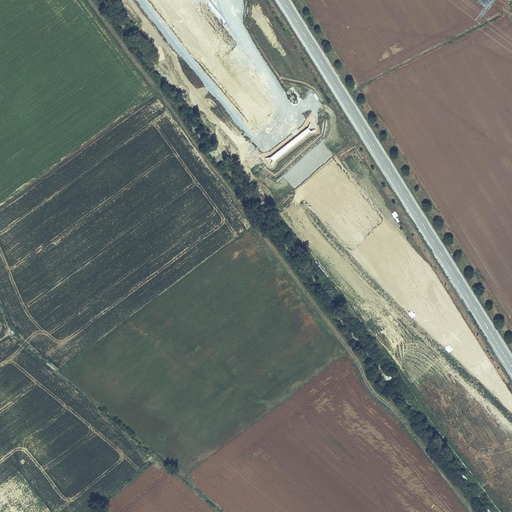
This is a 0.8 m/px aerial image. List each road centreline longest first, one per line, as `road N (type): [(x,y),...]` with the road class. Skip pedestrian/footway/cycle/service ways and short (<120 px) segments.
road 1 (track): [(472,511),(394,408),(366,386),(338,336),(88,0)]
road 2 (motorway): [(161,0),(361,241),(511,389)]
road 3 (motorway): [(511,366),(364,215),(266,98)]
road 4 (motorway): [(266,98),(189,0)]
